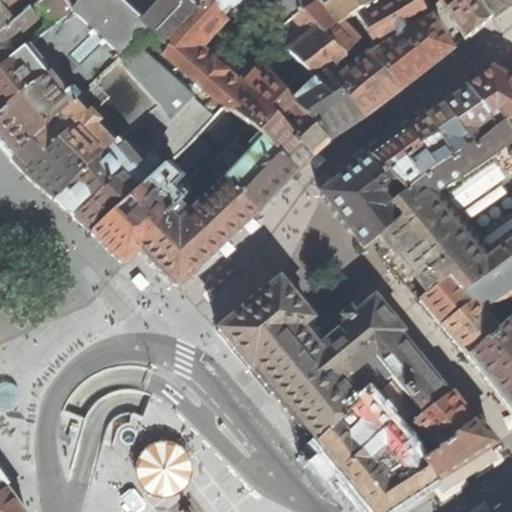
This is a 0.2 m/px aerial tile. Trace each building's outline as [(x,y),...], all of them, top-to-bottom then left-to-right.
[(41,0),(12,25),(0,34),(0,71),(22,54),(13,41),(38,21),(37,20),(44,15),(53,29),(75,13),(73,10),(66,0),(41,0)] [(22,54),(0,71),(0,112),(1,113),(46,77),(47,78),(51,75),(92,43),(91,42),(126,11),(114,0),(82,0),(73,10),(75,13),(53,29),(29,47),(22,54)] [(2,0),(0,2),(0,34),(12,25),(41,0),(66,0),(73,10),(82,0),(2,0)] [(206,5),(210,0),(114,0),(126,11),(151,31),(149,34),(165,48),(206,5)] [(210,0),(206,5),(219,18),(241,0),(210,0)] [(285,0),(272,7),(278,30),(279,31),(284,27),(292,20),(303,12),(318,2),(322,0),(285,0)] [(336,0),(323,8),(326,11),(342,1),(349,0),(359,0),(365,8),(365,9),(372,5),(380,0),(336,0)] [(325,11),(331,20),(336,28),(355,18),(354,15),(365,8),(359,0),(349,0),(342,1),(326,11),(325,11)] [(415,0),(380,0),(372,5),(373,7),(356,18),(375,52),(368,57),(400,92),(428,71),(449,55),(449,51),(431,23),(415,0)] [(443,0),(466,39),(479,28),(491,19),(477,0),(443,0)] [(511,0),(477,0),(491,19),(511,3),(511,0)] [(326,11),(323,8),(318,2),(303,12),(320,31),(331,20),(325,11),(326,11)] [(176,59),(223,101),(232,91),(229,80),(204,57),(191,56),(212,34),(223,22),(219,18),(206,5),(165,48),(176,59)] [(400,92),(368,57),(344,77),(336,66),(344,59),(320,31),(303,12),(292,20),(307,38),(296,48),(286,29),(284,27),(279,31),(278,30),(270,33),(276,49),(280,52),(288,55),(298,66),(300,64),(302,66),(305,64),(310,70),(307,72),(315,82),(324,73),(332,84),(337,89),(363,120),(385,104),(400,92)] [(83,118),(42,158),(68,186),(111,147),(157,106),(170,125),(189,105),(195,98),(136,45),(119,61),(132,76),(97,104),(84,116),(83,118)] [(79,98),(29,145),(42,158),(83,118),(84,116),(97,104),(132,76),(119,61),(79,98)] [(227,105),(226,106),(249,128),(250,127),(260,137),(295,173),(304,165),(311,158),(275,121),(291,107),(276,86),(277,85),(260,62),(247,75),(232,91),(223,101),(227,105)] [(298,66),(277,85),(276,86),(291,107),(328,144),(345,132),(363,120),(337,89),(332,84),(324,73),(315,82),(307,72),(305,74),(298,66)] [(471,85),(465,89),(488,123),(494,131),(500,126),(501,127),(511,119),(511,82),(491,71),(471,85)] [(46,77),(1,113),(29,145),(79,98),(72,89),(67,94),(51,75),(47,78),(46,77)] [(454,97),(440,107),(468,148),(470,150),(481,141),(476,133),(488,123),(465,89),(454,97)] [(88,204),(106,220),(145,185),(188,147),(216,116),(195,98),(189,105),(170,125),(173,129),(144,155),(113,180),(88,204)] [(68,186),(88,204),(113,180),(144,155),(173,129),(170,125),(157,106),(111,147),(68,186)] [(106,220),(137,249),(178,205),(180,203),(182,198),(183,183),(203,164),(208,168),(249,128),(226,106),(216,116),(188,147),(145,185),(106,220)] [(275,121),(311,158),(313,159),(322,152),(330,145),(328,144),(291,107),(275,121)] [(412,126),(405,131),(432,172),(468,148),(440,107),(432,112),(412,126)] [(1,113),(0,113),(0,147),(11,160),(29,145),(1,113)] [(388,206),(399,219),(396,221),(372,243),(394,270),(420,302),(447,280),(462,297),(510,263),(511,261),(511,119),(501,127),(500,126),(494,131),(481,141),(470,150),(468,148),(432,172),(420,180),(404,194),(388,206)] [(368,158),(369,159),(395,184),(404,194),(420,180),(432,172),(405,131),(398,137),(377,152),(368,158)] [(252,151),(223,182),(256,214),(275,192),(277,190),(295,173),(260,137),(249,148),(252,151)] [(18,167),(25,176),(42,158),(29,145),(11,160),(18,167)] [(42,158),(25,176),(40,188),(54,200),(68,186),(42,158)] [(363,249),(372,243),(396,221),(378,197),(395,184),(369,159),(321,195),(356,240),(363,249)] [(256,214),(223,182),(188,216),(178,205),(137,249),(139,251),(150,261),(165,277),(177,288),(256,214)] [(68,186),(54,200),(63,208),(73,218),(88,204),(68,186)] [(88,204),(73,218),(83,227),(91,235),(106,220),(88,204)] [(106,220),(91,235),(106,250),(123,267),(139,251),(137,249),(106,220)] [(462,297),(469,304),(440,327),(455,345),(497,396),(511,414),(511,266),(510,263),(462,297)] [(431,315),(440,327),(469,304),(462,297),(447,280),(420,302),(431,315)] [(302,431),(314,446),(367,395),(399,433),(412,424),(451,393),(421,356),(374,298),(349,319),(324,340),(310,322),(310,320),(279,282),(218,331),(250,370),(252,369),(270,391),(302,431)] [(42,302),(54,326),(80,313),(68,289),(42,302)] [(17,387),(13,384),(8,383),(4,384),(0,385),(0,410),(5,412),(10,412),(14,411),(18,408),(21,404),(22,399),(22,395),(20,390),(17,387)] [(462,406),(451,393),(412,424),(399,433),(408,443),(413,451),(420,446),(415,440),(421,434),(436,451),(437,450),(473,420),(462,406)] [(362,505),(367,511),(388,511),(408,499),(434,483),(422,465),(420,462),(413,451),(408,443),(399,433),(367,395),(314,446),(339,477),(362,505)] [(494,445),(473,420),(437,450),(438,453),(422,465),(434,483),(468,461),(494,445)] [(123,430),(120,437),(122,443),(129,445),(135,443),(137,437),(135,431),(129,428),(123,430)] [(0,481),(0,511),(20,511),(13,502),(3,489),(4,487),(0,481)]
